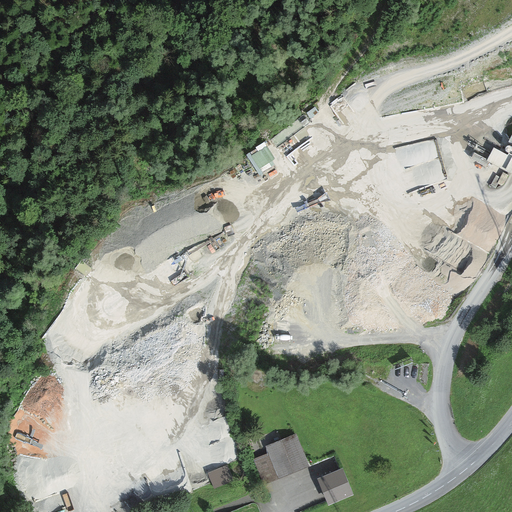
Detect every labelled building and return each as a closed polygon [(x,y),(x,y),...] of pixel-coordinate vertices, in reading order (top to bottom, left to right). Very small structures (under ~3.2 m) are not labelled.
[(301,123),(272,137),(280,153),(309,139),(301,123)] [(266,143),(247,154),(259,174),(278,162),(266,143)] [(511,171),(511,155),(493,148),(487,162),(511,171)] [(266,484),(311,466),(298,434),(267,447),(270,454),(256,460),(266,484)] [(208,471),(214,487),(234,479),(228,463),(208,471)] [(329,502),(354,492),(343,465),(318,475),(329,502)]
